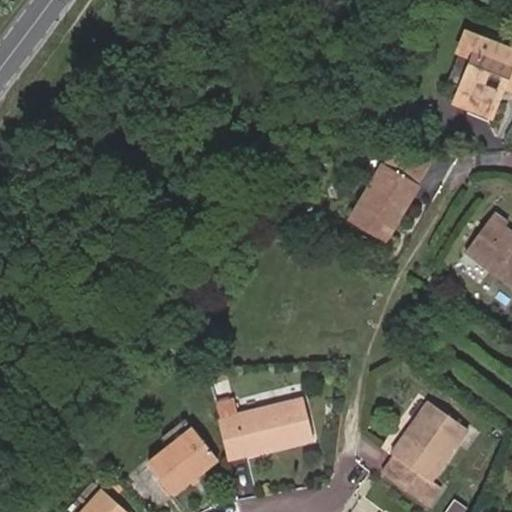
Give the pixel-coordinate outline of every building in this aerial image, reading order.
[(491,117),(502,88),(505,82),(511,84),(511,49),(466,32),(458,51),(472,57),(455,103),(491,117)] [(511,84),(505,82),(502,88),(511,92),(511,84)] [(397,142),(387,162),(421,182),(431,161),(397,142)] [(421,182),(387,162),(356,214),(390,234),(421,182)] [(511,225),(510,223),(511,219),(511,217),(500,208),(471,247),(511,278),(511,225)] [(221,413),(230,452),(316,433),(308,394),(239,409),(236,395),(217,399),(221,413)] [(434,395),(418,416),(423,420),(439,398),(434,395)] [(423,420),(418,416),(396,447),(399,449),(386,467),(420,493),(430,501),(444,483),(434,475),(447,457),(471,423),(439,398),(423,420)] [(197,424),(152,459),(175,489),(219,454),(197,424)] [(137,511),(138,511),(107,482),(78,511),(137,511)] [(448,499),(442,511),(459,511),(463,505),(448,499)]
